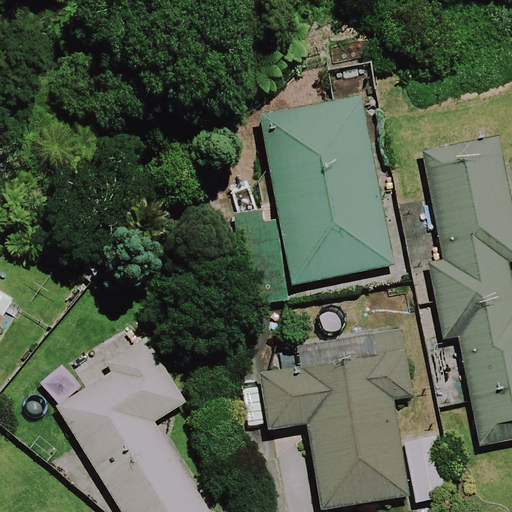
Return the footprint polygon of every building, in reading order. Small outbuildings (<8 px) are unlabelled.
[(294,313),(404,290),(387,212),(375,215),(352,106),(255,127),(272,209),(206,223),(226,319),(292,305),(294,313)] [(440,270),(425,273),(427,283),(410,286),(416,315),(432,312),(439,343),(454,340),(460,373),(429,379),(435,412),(466,406),(475,450),(511,442),(511,318),(500,261),(511,258),(511,243),(496,161),(422,175),(440,270)] [(0,321),(9,307),(0,300),(0,321)] [(279,355),(283,377),(273,379),(253,382),(262,441),(303,435),(314,511),(337,511),(402,502),(386,402),(403,399),(393,337),(324,348),(279,355)] [(179,407),(142,346),(48,404),(114,511),(204,511),(151,425),(179,407)] [(442,437),(397,444),(407,511),(408,511),(452,505),(442,437)]
